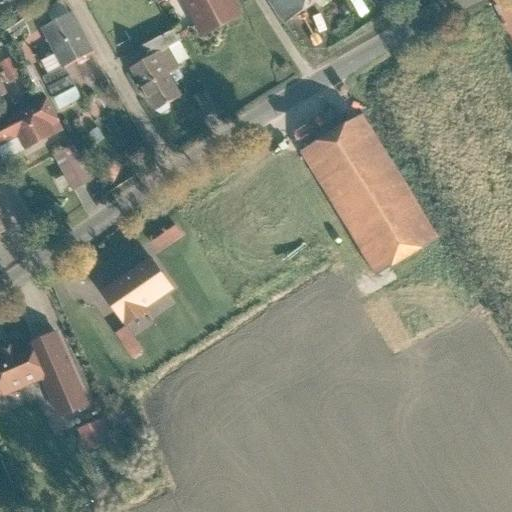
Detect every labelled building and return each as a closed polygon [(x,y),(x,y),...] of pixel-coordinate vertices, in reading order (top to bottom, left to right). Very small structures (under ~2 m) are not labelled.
[(239,17),(230,0),(174,0),(196,40),(239,17)] [(272,0),(285,18),(310,0),(272,0)] [(75,14),(44,29),(63,67),(93,52),(75,14)] [(151,112),(175,97),(161,73),(188,57),(170,28),(136,48),(143,59),(125,69),(151,112)] [(0,61),(6,59),(0,45),(0,99),(11,95),(0,70),(0,61)] [(16,56),(6,60),(14,80),(24,77),(16,56)] [(52,99),(70,89),(60,70),(41,80),(52,99)] [(213,112),(203,92),(191,98),(201,119),(213,112)] [(63,134),(43,95),(0,117),(0,149),(1,151),(31,135),(38,148),(63,134)] [(433,241),(358,115),(294,153),(370,279),(433,241)] [(72,148),(52,158),(69,192),(89,182),(72,148)] [(177,236),(170,227),(148,245),(155,254),(177,236)] [(171,288),(152,260),(97,296),(116,324),(171,288)] [(138,351),(123,328),(111,336),(126,359),(138,351)] [(83,411),(52,335),(23,346),(36,379),(54,423),(83,411)] [(23,346),(0,355),(0,394),(36,379),(23,346)] [(120,436),(109,414),(83,428),(94,449),(120,436)]
